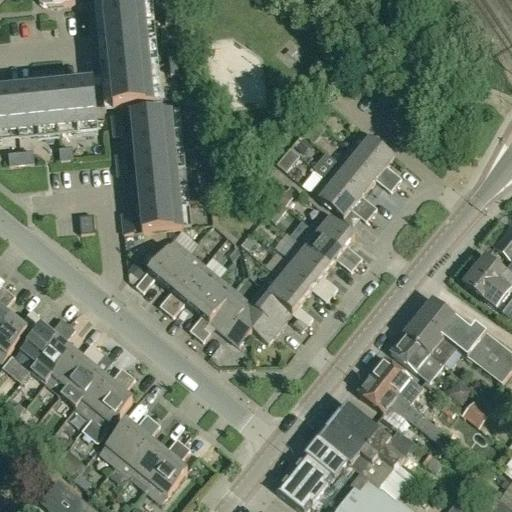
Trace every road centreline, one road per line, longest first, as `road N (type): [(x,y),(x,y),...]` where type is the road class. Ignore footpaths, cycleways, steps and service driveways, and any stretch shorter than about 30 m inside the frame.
road 1 (residential): [(277,446),(0,222)]
road 2 (residential): [(437,181),(337,103)]
road 3 (tertiary): [(336,374),(413,280)]
road 4 (residential): [(384,257),(308,351)]
